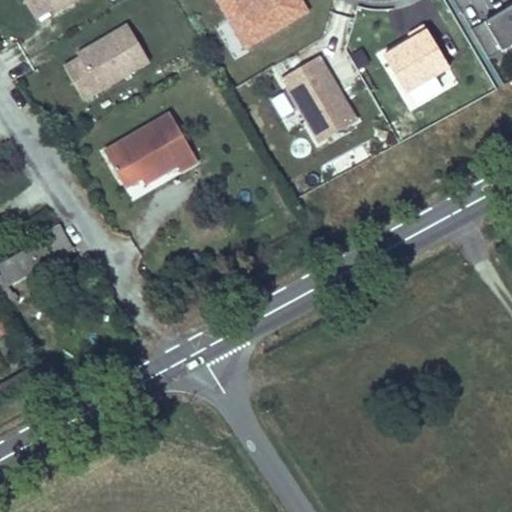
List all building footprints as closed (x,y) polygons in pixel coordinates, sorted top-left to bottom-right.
[(79,0),(24,0),(37,20),(52,11),(54,15),(79,0)] [(216,0),(245,49),(307,12),(299,0),(216,0)] [(511,6),(470,31),(488,60),(511,46),(511,6)] [(150,63),(127,25),(77,55),(79,58),(64,67),(84,102),(150,63)] [(448,68),(423,27),(408,36),(410,40),(383,56),(406,94),(448,68)] [(357,121),(318,57),(281,80),(289,94),(315,138),(319,144),(357,121)] [(122,107),(116,95),(99,104),(105,116),(122,107)] [(123,188),(139,179),(172,161),(176,168),(178,173),(196,162),(169,115),(103,152),(123,188)] [(172,161),(139,179),(143,186),(176,168),(172,161)] [(72,246),(59,226),(37,239),(39,243),(0,264),(0,269),(8,282),(72,246)] [(0,309),(2,312),(14,304),(0,281),(0,309)]
